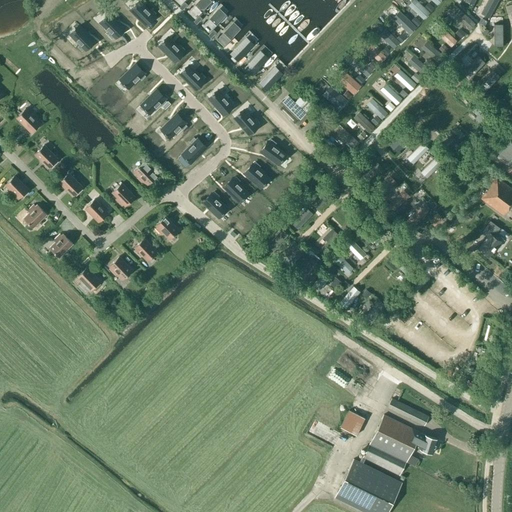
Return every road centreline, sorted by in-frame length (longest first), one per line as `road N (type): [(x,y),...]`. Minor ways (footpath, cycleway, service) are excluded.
road 1 (residential): [(0,143),(101,247),(167,193),(234,250),(506,418)]
road 2 (unknown): [(339,178),(478,31)]
road 3 (residential): [(511,305),(428,234),(409,246)]
